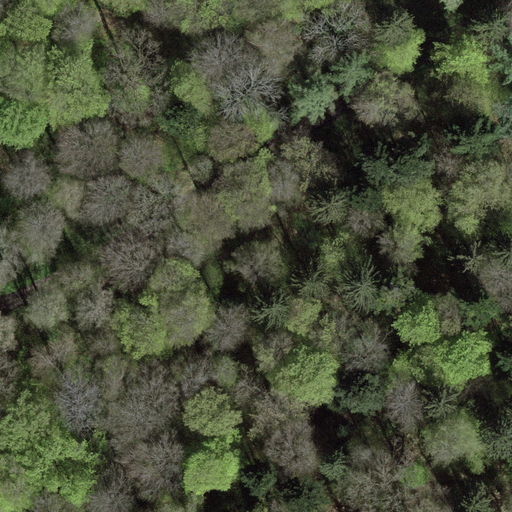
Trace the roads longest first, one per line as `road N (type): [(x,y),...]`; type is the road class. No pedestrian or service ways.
road 1 (track): [(507,0),(172,213),(0,304)]
road 2 (track): [(339,0),(511,50)]
